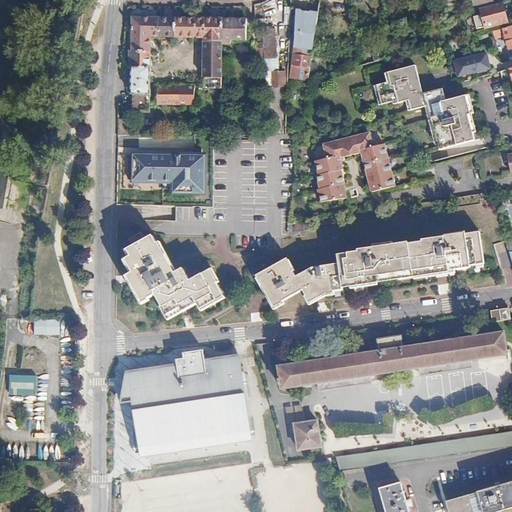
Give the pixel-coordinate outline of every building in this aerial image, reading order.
[(509,22),(503,3),(479,9),(483,24),(499,20),(500,24),(509,22)] [(309,80),(319,14),(298,11),(296,42),(291,78),(309,80)] [(132,18),(132,35),(153,35),(153,37),(160,37),(160,18),(132,18)] [(177,18),(160,18),(160,37),(177,37),(177,18)] [(205,38),(205,19),(198,18),(177,18),(177,37),(205,38)] [(223,42),(223,19),(205,19),(205,38),(205,42),(223,42)] [(248,19),(223,19),(223,42),(224,59),(234,59),(234,41),(248,40),(248,19)] [(257,45),(265,45),(264,28),(256,28),(257,45)] [(507,36),(505,29),(491,32),(492,37),(495,36),(496,39),(507,36)] [(132,51),(129,51),(129,52),(152,53),(153,37),(153,35),(132,35),(132,51)] [(205,87),(223,87),(224,87),(224,59),(223,42),(205,42),(205,87)] [(152,53),(129,52),(130,68),(131,68),(152,68),(152,53)] [(488,54),(456,62),(460,76),(492,68),(488,54)] [(417,66),(391,73),(394,81),(379,84),(384,105),(395,102),(396,105),(411,101),(414,112),(431,107),(443,150),(477,141),(471,116),(474,115),(469,95),(448,101),(444,89),(425,94),(417,66)] [(151,112),(152,87),(152,68),(131,68),(132,94),(133,94),(133,112),(151,112)] [(285,72),(272,72),(272,88),(285,88),(285,72)] [(158,105),(196,106),(196,87),(159,87),(158,105)] [(119,118),(118,135),(132,135),(132,118),(119,118)] [(371,134),(326,146),(330,159),(317,163),(321,176),(318,177),(323,190),(320,191),(324,202),(349,199),(345,184),(347,184),(343,170),(345,170),(341,157),(344,156),(345,158),(360,154),(360,152),(362,151),(374,192),(397,186),(386,144),(375,147),(371,134)] [(210,138),(188,137),(188,151),(191,151),(191,170),(188,170),(188,175),(191,175),(191,182),(210,181),(210,138)] [(148,143),(129,143),(129,163),(153,163),(154,149),(148,149),(148,143)] [(213,181),(226,182),(227,166),(214,165),(213,181)] [(118,184),(118,205),(155,205),(156,185),(118,184)] [(195,184),(194,205),(211,205),(211,185),(195,184)] [(141,232),(129,239),(133,247),(129,249),(132,256),(127,259),(134,272),(127,275),(142,302),(155,296),(166,316),(179,308),(182,314),(197,306),(200,310),(223,297),(210,271),(190,282),(183,269),(174,274),(152,236),(145,240),(141,232)] [(287,260),(258,276),(275,307),(304,291),(310,303),(323,295),(326,294),(344,292),(344,288),(394,281),(394,279),(415,276),(415,278),(472,269),(472,267),(486,265),(481,233),(424,241),(424,243),(410,245),(410,243),(360,251),(360,253),(339,256),(340,265),(314,269),(297,278),(287,260)] [(500,309),(501,320),(511,318),(509,308),(500,309)] [(35,319),(35,334),(61,335),(61,319),(35,319)] [(370,353),(279,367),(282,389),(318,384),(319,393),(372,384),(371,375),(419,368),(421,376),(472,369),(471,360),(485,358),(485,357),(507,353),(503,331),(403,347),(401,336),(378,339),(378,342),(368,343),(370,353)] [(237,358),(125,375),(128,394),(138,459),(250,442),(237,358)] [(37,371),(12,369),(10,397),(36,398),(37,371)] [(316,423),(291,427),(295,454),(320,450),(316,423)] [(511,429),(337,457),(340,471),(511,445),(511,429)] [(495,511),(511,507),(511,482),(478,492),(484,511),(495,511)] [(409,511),(402,483),(381,489),(387,511),(409,511)] [(484,511),(478,492),(445,502),(448,511),(484,511)]
